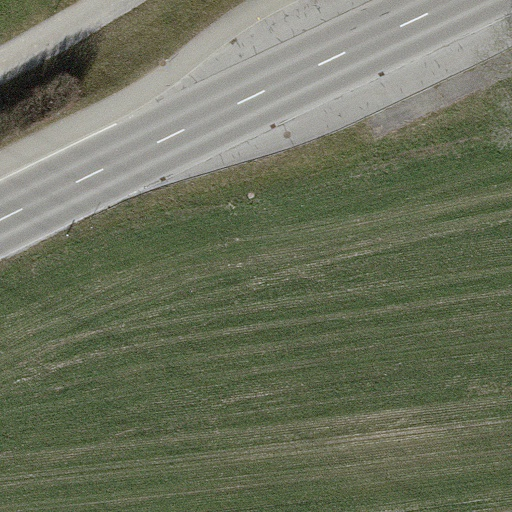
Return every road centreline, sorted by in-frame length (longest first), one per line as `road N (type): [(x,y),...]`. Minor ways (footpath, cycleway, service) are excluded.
road 1 (tertiary): [(0,221),(461,0)]
road 2 (unclassified): [(109,0),(0,69)]
